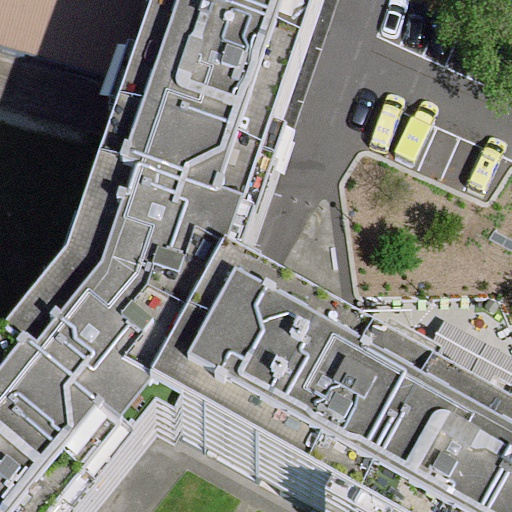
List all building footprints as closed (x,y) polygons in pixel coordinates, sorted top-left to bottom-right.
[(161,31),(171,0),(0,0),(0,54),(83,79),(138,94),(161,31)] [(171,0),(161,31),(302,80),(329,0),(171,0)] [(120,143),(263,193),(302,80),(161,31),(138,94),(120,143)] [(239,358),(256,314),(227,298),(263,193),(120,143),(69,295),(239,358)] [(259,487),(329,353),(256,314),(239,358),(69,295),(0,382),(0,446),(81,511),(87,511),(155,429),(203,456),(259,487)] [(383,511),(438,412),(329,353),(259,487),(304,511),(383,511)] [(511,511),(511,454),(438,412),(383,511),(511,511)] [(0,511),(81,511),(0,446),(0,511)]
